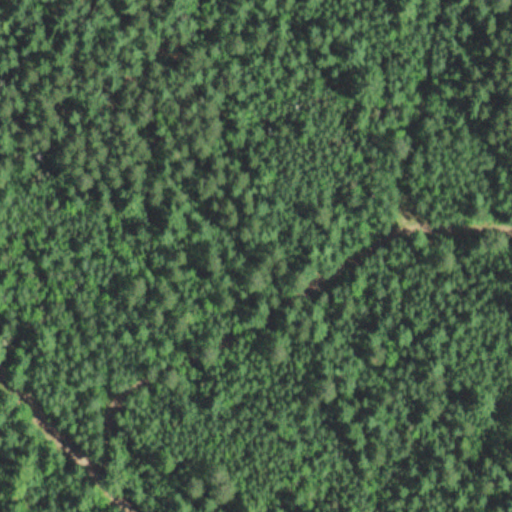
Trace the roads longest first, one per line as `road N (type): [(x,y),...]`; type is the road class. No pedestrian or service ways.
road 1 (residential): [(197,511),(511,258)]
road 2 (residential): [(164,511),(0,341)]
